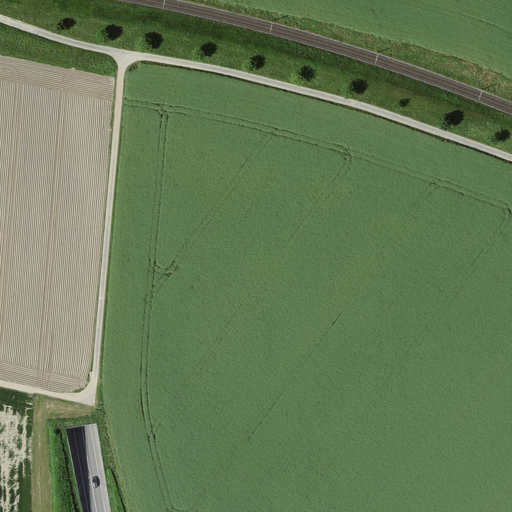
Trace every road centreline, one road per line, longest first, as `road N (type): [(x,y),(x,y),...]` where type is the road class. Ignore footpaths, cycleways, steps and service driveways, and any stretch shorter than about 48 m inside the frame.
road 1 (track): [(511,158),(324,96),(100,49),(0,18)]
road 2 (track): [(0,382),(93,402),(122,54)]
road 3 (secondary): [(2,0),(82,427)]
